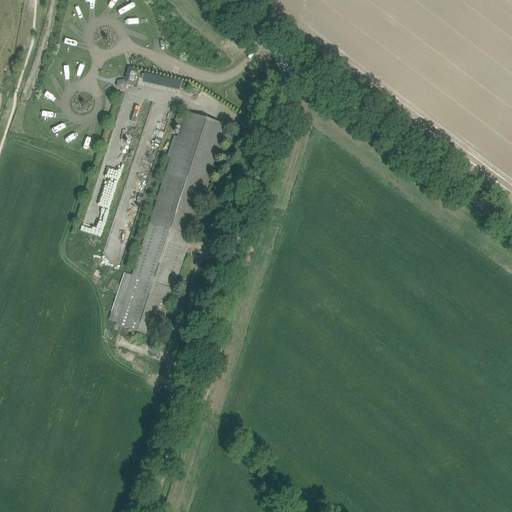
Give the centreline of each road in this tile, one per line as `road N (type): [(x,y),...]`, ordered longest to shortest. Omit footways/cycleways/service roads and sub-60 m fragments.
road 1 (unclassified): [(154,511),(297,63)]
road 2 (unclassified): [(511,227),(297,63)]
road 3 (track): [(191,394),(301,511)]
